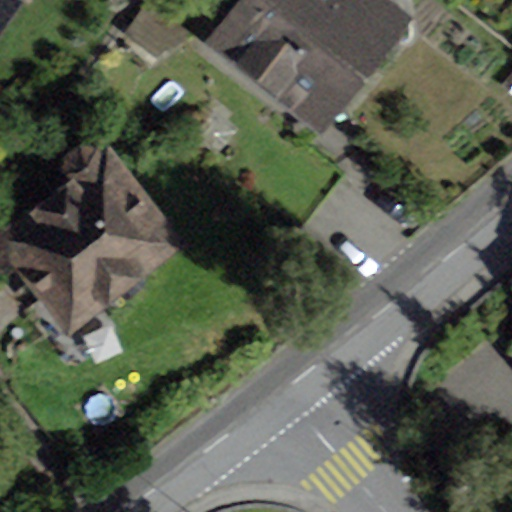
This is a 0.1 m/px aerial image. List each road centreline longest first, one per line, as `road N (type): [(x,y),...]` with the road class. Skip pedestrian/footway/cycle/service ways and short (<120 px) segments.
road 1 (tertiary): [(511,210),(278,395)]
road 2 (tertiary): [(278,395),(123,511)]
road 3 (residential): [(385,511),(278,395)]
road 4 (unknown): [(0,391),(79,511)]
